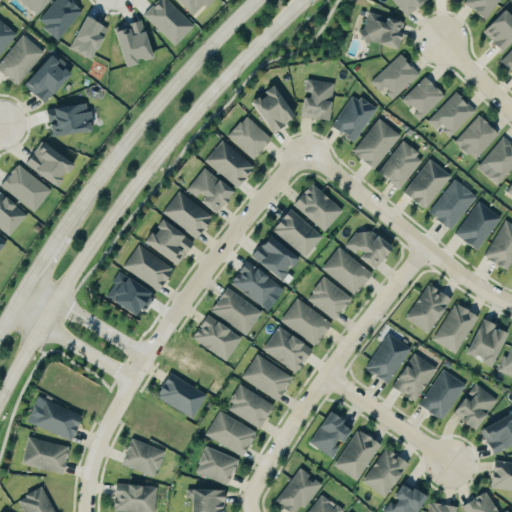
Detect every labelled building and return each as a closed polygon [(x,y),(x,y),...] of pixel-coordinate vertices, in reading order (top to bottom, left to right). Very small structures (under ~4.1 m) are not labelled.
[(16,0),(34,14),(45,0),(16,0)] [(57,39),(80,9),(67,0),(52,0),(36,23),(57,39)] [(191,25),(164,0),(155,0),(141,15),(173,45),(191,25)] [(172,0),(190,17),(202,5),(205,8),(212,0),(172,0)] [(424,0),(391,0),(405,16),(424,0)] [(466,0),(463,7),(488,20),(498,0),(466,0)] [(498,50),(511,37),(511,20),(502,10),(480,30),(498,50)] [(402,22),(366,12),(359,39),(395,49),(402,22)] [(105,29),(82,17),(65,48),(88,60),(105,29)] [(0,51),(15,35),(0,21),(0,51)] [(148,57),(138,22),(111,29),(121,68),(131,65),(131,62),(148,57)] [(0,61),(0,74),(17,87),(42,51),(19,35),(0,61)] [(378,91),(370,82),(400,54),(408,63),(407,65),(408,67),(410,65),(418,75),(391,100),(384,93),(387,90),(383,86),(378,91)] [(40,103),(71,70),(58,58),(54,62),(47,55),(20,84),(40,103)] [(400,100),(424,77),(443,97),(418,121),(412,115),(416,111),(410,105),(407,107),(400,100)] [(331,83),(304,79),(302,95),(300,95),(297,117),(326,121),(331,83)] [(261,95),(249,101),(267,134),(285,124),(283,121),(289,118),(271,85),(259,91),(261,95)] [(474,110),(455,92),(427,121),(436,130),(439,126),(450,136),(474,110)] [(353,142),(375,108),(351,93),(330,127),(353,142)] [(90,130),(85,103),(45,110),(50,137),(90,130)] [(251,159),(269,139),(243,116),(225,136),(251,159)] [(473,160),(497,134),(477,116),(453,141),(473,160)] [(400,135),(378,118),(351,153),(374,170),(400,135)] [(511,166),(511,145),(501,137),(476,169),(497,186),(511,166)] [(252,167),(221,139),(202,160),(234,188),(252,167)] [(397,190),(424,160),(403,141),(376,172),(397,190)] [(22,166),(55,186),(69,163),(36,143),(22,166)] [(402,193),(423,211),(450,176),(429,159),(402,193)] [(0,185),(0,189),(34,211),(49,187),(12,165),(0,185)] [(214,213),(230,190),(200,169),(184,191),(214,213)] [(475,195),(451,179),(427,215),(451,230),(475,195)] [(290,207),(324,231),(341,209),(307,184),(290,207)] [(160,213),(193,238),(210,217),(176,191),(160,213)] [(0,230),(6,237),(25,216),(0,193),(0,230)] [(499,215),(475,201),(454,238),(477,251),(499,215)] [(321,237),(288,208),(269,228),(302,258),(321,237)] [(148,234),(145,232),(139,243),(175,266),(191,242),(157,220),(148,234)] [(511,260),(511,225),(503,220),(483,259),(507,271),(511,260)] [(372,270),(387,249),(357,227),(343,246),(356,255),(355,258),(372,270)] [(277,280),(287,266),(288,268),(296,259),(264,235),(247,257),(277,280)] [(171,266),(135,245),(120,269),(156,290),(171,266)] [(320,268),(352,296),(370,274),(337,247),(320,268)] [(241,262),(227,285),(268,310),(282,286),(241,262)] [(350,299),(323,277),(305,298),(332,320),(350,299)] [(404,320),(429,333),(447,297),(423,285),(404,320)] [(208,310),(243,336),(260,312),(224,287),(208,310)] [(312,347),(330,324),(296,298),(279,320),(312,347)] [(454,354),(476,317),(452,304),(431,340),(454,354)] [(189,338),(223,361),(239,339),(204,315),(189,338)] [(487,366),(504,333),(479,320),(462,353),(487,366)] [(261,350),(294,373),(310,350),(277,327),(261,350)] [(408,348),(386,333),(362,370),(385,384),(408,348)] [(390,388),(414,402),(434,367),(410,353),(390,388)] [(240,378),(276,399),(290,375),(254,354),(240,378)] [(417,405),(442,369),(464,385),(441,419),(439,418),(438,419),(417,405)] [(152,398),(192,415),(203,391),(163,374),(152,398)] [(461,397),(449,412),(471,429),(495,399),(475,383),(463,398),(461,397)] [(224,407),(257,428),(272,405),(238,384),(224,407)] [(79,414),(35,396),(25,421),(69,439),(79,414)] [(511,441),(511,408),(477,429),(491,454),(511,441)] [(254,431),(217,410),(203,435),(240,456),(254,431)] [(337,444),(349,425),(326,411),(307,442),(330,457),(338,444),(337,444)] [(378,444),(356,429),(332,464),(355,480),(378,444)] [(20,464),(62,472),(67,446),(26,437),(20,464)] [(119,462),(152,477),(163,451),(130,437),(119,462)] [(236,459),(204,445),(193,471),(225,485),(236,459)] [(405,462),(383,447),(361,482),(384,496),(405,462)] [(511,462),(490,459),(486,485),(511,489),(511,462)] [(296,511),(318,484),(306,476),(307,474),(298,467),(272,501),(286,511),(296,511)] [(152,511),(155,485),(112,483),(110,510),(144,511),(152,511)] [(413,511),(422,495),(397,483),(389,499),(389,498),(382,511),(413,511)] [(22,511),(51,511),(41,487),(17,496),(22,511)] [(186,511),(222,511),(223,489),(187,488),(186,511)]
